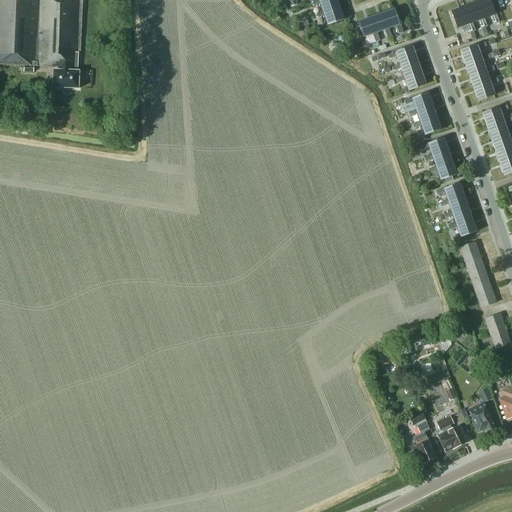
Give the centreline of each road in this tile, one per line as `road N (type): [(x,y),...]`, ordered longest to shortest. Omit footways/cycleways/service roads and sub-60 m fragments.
road 1 (unclassified): [(511,268),(424,0)]
road 2 (secondary): [(384,511),(511,453)]
